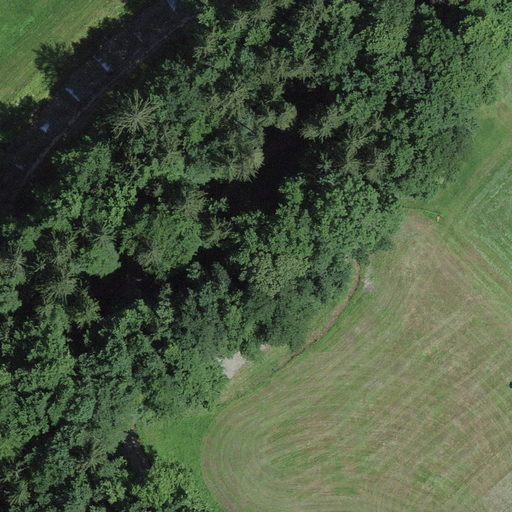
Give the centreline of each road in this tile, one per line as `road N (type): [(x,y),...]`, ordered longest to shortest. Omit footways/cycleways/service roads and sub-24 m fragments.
road 1 (unclassified): [(450,0),(129,280),(104,320),(101,359)]
road 2 (track): [(173,511),(101,359),(24,511)]
road 3 (track): [(0,122),(126,0)]
